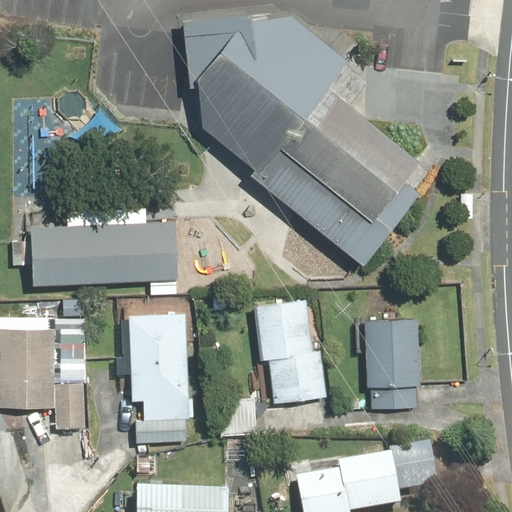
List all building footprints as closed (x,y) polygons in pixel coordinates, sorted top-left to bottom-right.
[(266,17),(266,11),(191,17),(201,122),(372,257),(422,193),(410,184),(429,160),(335,88),(357,59),(299,14),(266,17)] [(35,220),(36,279),(180,275),(179,217),(35,220)] [(316,347),(309,294),(255,301),(262,356),(271,355),(276,400),(330,393),(325,346),(316,347)] [(188,309),(133,310),(135,397),(147,396),(148,419),(190,418),(188,309)] [(423,379),(419,314),(365,317),(369,382),(373,382),(374,405),(419,402),(417,380),(423,379)] [(59,325),(0,325),(0,381),(0,400),(59,401),(59,325)] [(259,397),(228,396),(226,434),(257,436),(259,397)] [(396,450),(340,458),(342,467),(301,474),(307,511),(353,511),(353,510),(404,502),(396,450)] [(232,511),(233,487),(142,484),(141,511),(232,511)]
